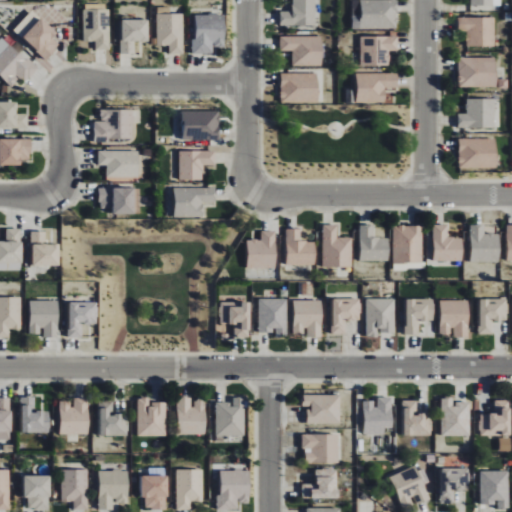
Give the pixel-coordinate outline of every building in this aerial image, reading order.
[(280,25),(315,26),(315,0),(292,0),(292,11),(280,11),(280,25)] [(397,1),(356,0),(351,0),(352,29),(396,29),(397,1)] [(470,0),(470,6),(485,6),(485,10),(500,10),(499,0),(470,0)] [(109,9),(83,9),(83,41),(95,41),(95,50),(110,49),(109,9)] [(54,30),(32,10),(14,30),(46,59),(60,44),(50,35),(54,30)] [(184,53),(182,13),(156,13),(157,46),(169,45),(169,54),(184,53)] [(213,54),(213,47),(225,47),(225,14),(195,14),(195,40),(192,40),(191,53),(213,54)] [(494,17),(462,17),(462,46),(495,46),(494,17)] [(121,19),(120,53),(134,54),(135,41),(148,41),(148,19),(121,19)] [(323,36),(280,36),(279,51),(292,51),(292,65),(322,66),(323,36)] [(361,66),(389,66),(389,51),(398,51),(398,36),(360,36),(361,66)] [(0,38),(0,75),(12,86),(19,78),(25,83),(37,69),(2,37),(0,38)] [(496,57),(458,58),(459,87),(497,86),(496,57)] [(319,73),(281,73),(281,103),(319,103),(319,73)] [(356,74),(356,103),(385,103),(385,88),(398,87),(398,73),(356,74)] [(495,127),(495,99),(466,99),(466,113),(458,114),(458,128),(495,127)] [(17,102),(0,101),(0,127),(27,128),(28,114),(17,114),(17,102)] [(100,109),(101,121),(94,121),(94,141),(133,140),(133,109),(100,109)] [(219,111),(182,110),(182,140),(219,140),(219,111)] [(31,139),(0,138),(0,164),(21,165),(21,160),(31,160),(31,139)] [(496,138),(458,139),(459,168),(496,168),(496,138)] [(98,150),(98,165),(106,165),(106,177),(139,177),(139,151),(98,150)] [(179,151),(179,180),(203,180),(203,165),(216,165),(216,150),(179,151)] [(138,213),(138,187),(98,188),(99,209),(110,209),(110,214),(138,213)] [(174,217),(203,216),(203,202),(216,201),(215,187),(174,188),(174,217)] [(351,267),(352,238),(337,237),(337,225),(322,224),(322,267),(351,267)] [(433,224),(432,261),(462,261),(463,237),(447,237),(448,225),(433,224)] [(484,233),(484,225),(471,224),(470,261),(500,262),(500,234),(484,233)] [(388,261),(388,238),(373,237),(374,225),(360,225),(359,261),(388,261)] [(422,225),(392,226),(393,269),(423,269),(422,225)] [(0,240),(0,270),(21,271),(22,229),(6,228),(6,241),(0,240)] [(286,264),(315,265),(315,241),(300,241),(300,228),(287,228),(286,264)] [(246,267),(276,268),(277,231),(261,230),(261,240),(247,239),(246,267)] [(45,231),(31,232),(32,266),(59,265),(59,243),(46,243),(45,231)] [(20,329),(21,297),(0,296),(0,337),(9,337),(9,329),(20,329)] [(259,332),(275,332),(275,337),(287,336),(287,298),(258,299),(259,332)] [(396,299),(366,298),(366,336),(379,336),(379,332),(395,332),(396,299)] [(419,334),(419,321),(434,321),(434,298),(405,299),(406,334),(419,334)] [(508,299),(480,298),(479,334),(492,334),(493,321),(507,321),(508,299)] [(322,300),(293,299),(293,334),(306,334),(306,337),(321,337),(322,300)] [(333,335),(346,334),(346,320),(360,320),(360,299),(332,299),(333,335)] [(29,334),(42,334),(42,337),(58,337),(58,301),(29,300),(29,334)] [(469,300),(440,301),(440,334),(453,334),(453,337),(470,337),(469,300)] [(234,324),(234,336),(249,337),(250,302),(219,301),(219,323),(234,324)] [(68,337),(82,337),(82,324),(97,324),(97,302),(68,302),(68,337)] [(307,424),(341,423),(340,394),(303,395),(303,407),(307,407),(307,424)] [(0,441),(11,441),(10,397),(0,397),(0,441)] [(21,433),(50,432),(50,411),(35,411),(35,397),(21,397),(21,433)] [(59,401),(60,435),(89,435),(89,397),(72,398),(72,400),(59,401)] [(207,433),(206,401),(192,401),(192,397),(177,397),(178,434),(207,433)] [(216,435),(245,435),(244,397),(233,397),(233,402),(216,403),(216,435)] [(393,428),(392,397),(377,397),(377,401),(363,401),(364,435),(385,435),(385,428),(393,428)] [(166,402),(150,402),(150,398),(138,398),(137,435),(166,436),(166,402)] [(470,435),(470,402),(454,403),(454,398),(441,398),(442,436),(470,435)] [(417,400),(403,400),(404,436),(432,435),(431,413),(417,413),(417,400)] [(511,435),(511,400),(495,400),(495,413),(479,413),(479,435),(500,435),(511,435)] [(99,435),(128,435),(128,413),(113,413),(113,401),(99,401),(99,435)] [(302,434),(302,448),(306,448),(305,463),(338,464),(339,435),(302,434)] [(391,475),(400,507),(414,503),(414,505),(428,501),(418,467),(391,475)] [(149,468),(149,476),(141,475),(141,498),(145,498),(145,509),(167,509),(167,468),(149,468)] [(338,498),(338,468),(316,468),(316,484),(302,483),(302,498),(338,498)] [(440,503),(455,503),(454,490),(468,490),(468,468),(440,468),(440,503)] [(10,469),(0,469),(0,509),(11,510),(10,469)] [(61,502),(74,502),(73,510),(88,510),(89,470),(62,469),(61,502)] [(203,501),(202,469),(176,469),(176,510),(191,510),(191,501),(203,501)] [(114,510),(114,503),(128,504),(128,471),(99,470),(98,509),(114,510)] [(218,510),(238,511),(238,502),(249,503),(250,470),(219,470),(218,510)] [(480,471),(481,505),(497,504),(497,509),(509,509),(508,470),(480,471)] [(50,476),(24,475),(23,498),(28,498),(28,509),(49,510),(50,476)]
